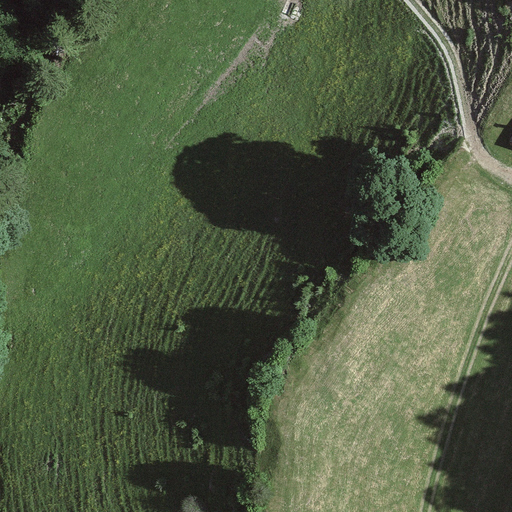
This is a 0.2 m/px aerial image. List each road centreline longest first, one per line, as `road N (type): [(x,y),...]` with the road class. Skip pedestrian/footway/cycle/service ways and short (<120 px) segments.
road 1 (track): [(425,511),(511,244)]
road 2 (track): [(408,0),(446,48),(473,132),(511,162)]
